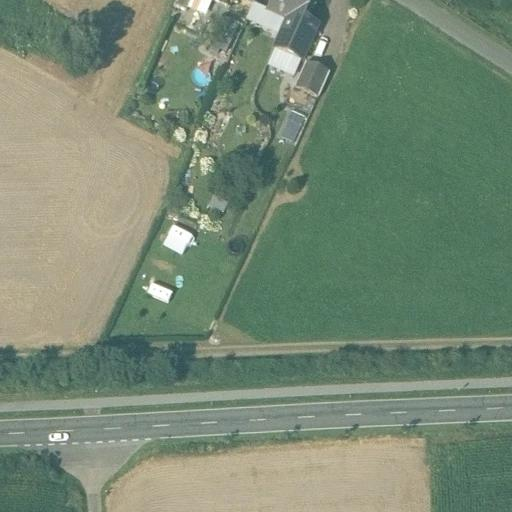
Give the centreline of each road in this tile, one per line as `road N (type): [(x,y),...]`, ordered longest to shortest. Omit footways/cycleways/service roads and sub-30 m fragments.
road 1 (secondary): [(0,431),(511,407)]
road 2 (track): [(0,344),(511,334)]
